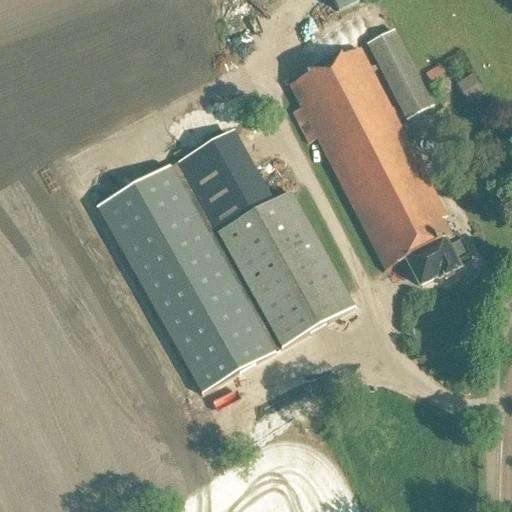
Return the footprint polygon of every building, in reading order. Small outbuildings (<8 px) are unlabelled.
[(330,0),(338,14),(365,0),(330,0)] [(367,49),(405,126),(432,111),(394,36),(367,49)] [(456,269),(471,261),(462,245),(454,249),(442,226),(447,223),(360,55),(290,91),(301,113),(293,118),(308,148),(317,144),(385,276),(407,265),(421,291),(439,282),(440,284),(459,274),(456,269)] [(460,85),(471,101),(486,91),(476,75),(460,85)] [(217,238),(274,207),(235,136),(177,170),(217,238)] [(276,358),(271,348),(174,171),(97,213),(202,399),(276,358)] [(281,355),(355,314),(291,199),(270,210),(217,239),(281,355)]
